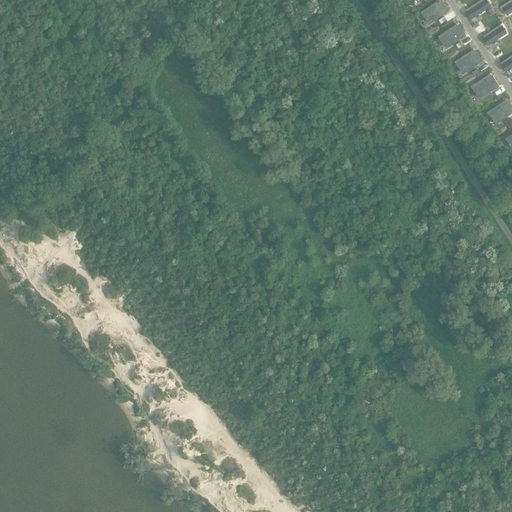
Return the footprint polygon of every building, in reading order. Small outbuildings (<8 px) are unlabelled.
[(487,0),(484,0),(467,12),(471,19),(492,6),(487,0)] [(442,1),(423,13),(430,23),(449,11),(442,1)] [(511,1),(503,8),(507,16),(511,12),(511,1)] [(476,23),(481,31),(487,28),(482,19),(476,23)] [(459,25),(440,38),(447,48),(466,36),(459,25)] [(502,26),(483,38),(488,45),(488,46),(507,33),(502,26)] [(498,52),(506,47),(503,41),(494,46),(498,52)] [(476,51),(457,63),(464,73),(482,61),(476,51)] [(511,57),(502,65),(507,72),(511,68),(511,57)] [(492,76),(474,87),(480,98),(499,86),(492,76)] [(511,105),(509,101),(490,113),(497,124),(511,113),(511,105)]
